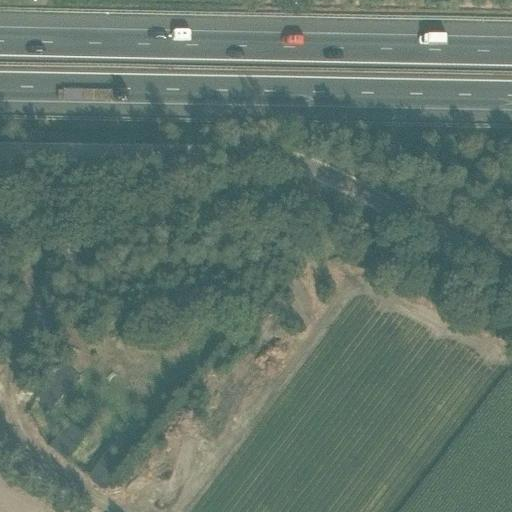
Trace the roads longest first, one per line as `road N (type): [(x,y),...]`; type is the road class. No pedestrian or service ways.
road 1 (unclassified): [(0,148),(286,159),(511,273)]
road 2 (motorway): [(0,85),(511,95)]
road 3 (motorway): [(511,53),(0,43)]
